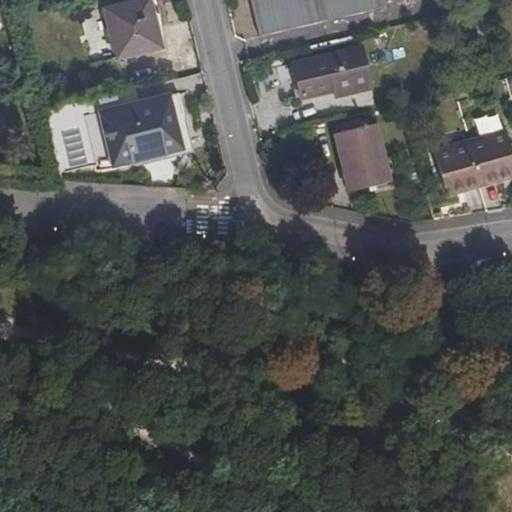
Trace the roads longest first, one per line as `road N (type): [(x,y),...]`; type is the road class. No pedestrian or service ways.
road 1 (track): [(0,325),(115,357),(297,355),(353,367),(511,457)]
road 2 (track): [(0,325),(126,423),(304,511)]
road 3 (residential): [(271,236),(0,211)]
road 4 (residential): [(271,236),(210,0)]
road 5 (residential): [(511,250),(457,255),(271,236)]
